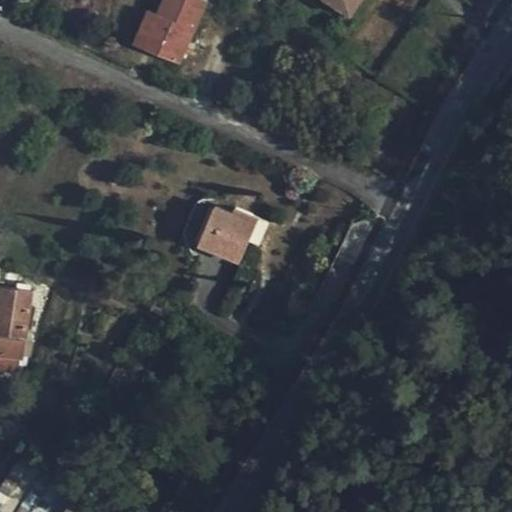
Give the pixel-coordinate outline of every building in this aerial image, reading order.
[(154,12),(139,46),(184,65),(211,1),(207,0),(170,0),(164,16),(154,12)] [(325,0),(353,20),(367,0),(325,0)] [(204,195),(182,244),(201,253),(204,247),(242,264),(261,219),(239,209),(236,216),(221,209),(223,203),(204,195)] [(35,290),(0,285),(0,369),(23,373),(25,355),(27,356),(29,337),(34,337),(35,331),(30,331),(35,290)] [(162,304),(158,312),(180,324),(185,315),(162,304)] [(0,511),(7,511),(17,483),(0,477),(0,511)]
